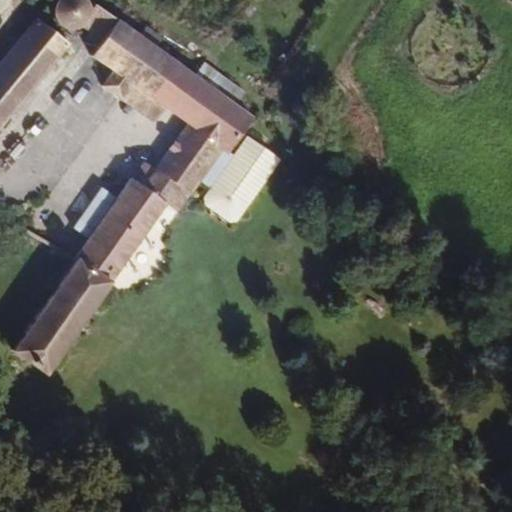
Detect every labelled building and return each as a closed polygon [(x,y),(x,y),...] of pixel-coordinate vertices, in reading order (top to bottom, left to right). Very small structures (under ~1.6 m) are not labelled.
[(90,17),(84,23),(92,30),(106,10),(92,0),(87,0),(90,6),(90,12),(90,17)] [(106,10),(92,30),(88,37),(101,47),(120,20),(106,10)] [(37,17),(0,62),(0,124),(67,44),(37,17)] [(93,233),(76,256),(14,346),(45,369),(179,185),(192,191),(201,180),(211,186),(234,155),(224,148),(249,113),(213,89),(220,77),(205,67),(198,78),(159,49),(166,38),(151,26),(143,37),(120,20),(101,47),(95,56),(117,72),(107,86),(125,98),(134,86),(189,125),(145,187),(134,178),(117,200),(93,233)] [(234,155),(211,186),(204,196),(203,204),(227,221),(236,221),(281,159),(248,135),(234,155)] [(87,227),(93,233),(117,200),(109,195),(87,227)]
